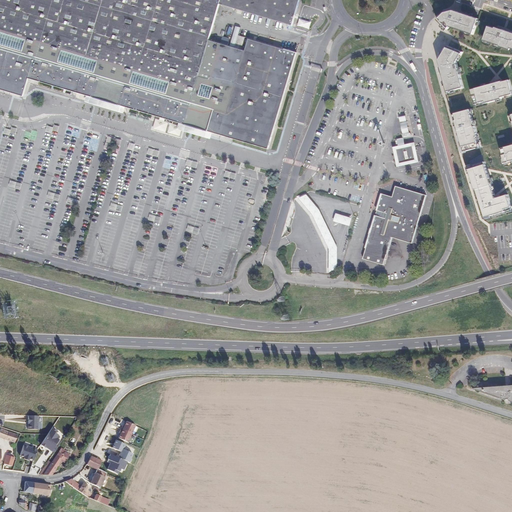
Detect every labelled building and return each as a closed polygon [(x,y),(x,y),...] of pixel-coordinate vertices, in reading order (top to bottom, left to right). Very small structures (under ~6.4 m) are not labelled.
[(0,0),(0,88),(11,92),(17,93),(26,96),(31,79),(41,82),(56,86),(55,89),(57,90),(58,87),(74,92),(75,92),(76,92),(91,96),(89,103),(106,108),(123,113),(125,106),(130,108),(136,110),(148,113),(154,115),(164,118),(163,121),(157,119),(154,128),(160,130),(160,129),(161,129),(162,129),(161,130),(165,131),(174,134),(175,133),(176,133),(176,134),(181,136),(182,131),(197,136),(212,140),(214,132),(221,134),(267,147),(289,74),(296,50),(249,36),(245,49),(242,48),(245,36),(238,34),(235,46),(228,44),(229,41),(230,37),(223,35),(221,42),(210,38),(220,4),(258,15),(283,22),(293,25),(295,16),(299,0),(0,0)] [(445,12),(437,19),(447,29),(450,26),(473,34),(479,18),(453,9),(445,12)] [(411,32),(414,28),(412,27),(415,21),(411,19),(405,28),(411,32)] [(501,46),(511,49),(511,48),(511,47),(511,32),(496,27),(496,28),(489,26),(485,40),(501,46)] [(463,52),(448,46),(440,60),(448,92),(464,88),(457,62),(463,52)] [(511,94),(511,88),(509,80),(503,82),(503,81),(472,90),(475,104),(486,101),(487,103),(503,98),(502,97),(511,94)] [(458,120),(456,120),(464,152),(479,147),(476,137),(479,136),(476,126),(475,126),(470,109),(456,114),(458,120)] [(410,133),(406,116),(400,117),(404,135),(410,133)] [(403,138),(398,139),(399,143),(400,147),(406,145),(405,141),(405,138),(403,138)] [(400,147),(394,148),(399,167),(419,163),(415,143),(406,145),(400,147)] [(511,161),(511,145),(501,149),(505,163),(511,161)] [(472,166),(469,167),(476,191),(477,190),(486,217),(511,209),(511,208),(507,194),(496,198),(484,160),(482,154),(470,162),(472,166)] [(426,195),(395,186),(392,197),(382,194),(363,259),(384,265),(392,237),(412,243),(426,195)] [(306,194),(298,198),(312,215),(328,249),(329,271),(337,267),(337,246),(319,210),(306,194)] [(333,222),(349,226),(351,218),(336,214),(333,222)] [(72,364),(65,358),(63,361),(69,366),(72,364)] [(507,386),(474,389),(507,400),(509,399),(510,401),(511,401),(511,386),(507,389),(507,386)] [(38,416),(28,415),(27,429),(37,430),(38,416)] [(117,434),(115,439),(123,443),(132,427),(123,422),(121,427),(119,426),(116,433),(117,434)] [(0,435),(10,440),(14,442),(18,433),(1,426),(0,427),(0,435)] [(57,441),(55,439),(56,436),(53,434),(55,431),(51,429),(47,434),(40,445),(44,448),(45,447),(53,453),(57,448),(54,446),(57,441)] [(110,450),(107,455),(123,463),(126,465),(128,461),(127,460),(132,451),(113,441),(109,449),(110,450)] [(29,458),(34,459),(38,448),(24,443),(20,454),(25,456),(24,458),(28,459),(29,458)] [(59,462),(63,464),(70,454),(65,450),(62,449),(59,450),(42,474),(48,474),(51,474),(59,462)] [(3,464),(10,466),(14,456),(6,453),(3,462),(3,464)] [(123,463),(107,455),(104,461),(109,463),(108,466),(106,465),(104,471),(109,473),(111,471),(115,473),(116,470),(120,472),(123,463)] [(96,470),(100,472),(103,464),(89,458),(85,465),(96,470)] [(40,473),(42,474),(51,460),(49,459),(40,473)] [(90,485),(99,489),(106,475),(100,472),(96,470),(90,485)] [(78,492),(80,488),(68,479),(64,482),(78,492)] [(49,491),(50,491),(51,485),(25,480),(23,491),(48,495),(49,491)] [(85,497),(89,492),(90,489),(84,484),(80,488),(78,492),(85,497)] [(85,497),(90,500),(94,495),(89,492),(85,497)] [(29,510),(36,511),(37,504),(30,502),(29,510)]
